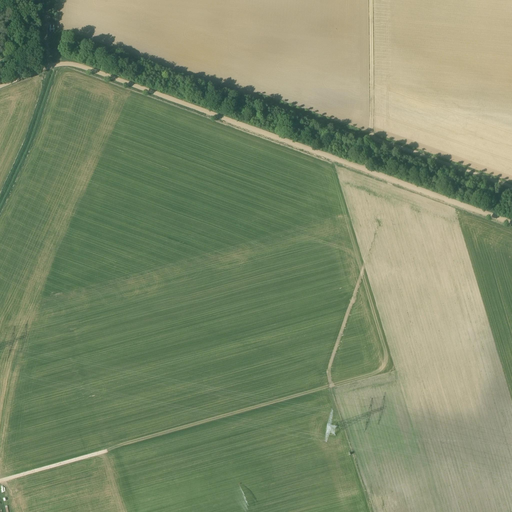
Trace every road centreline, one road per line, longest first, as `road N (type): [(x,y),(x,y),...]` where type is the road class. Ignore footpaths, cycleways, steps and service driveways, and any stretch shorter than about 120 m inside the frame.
road 1 (track): [(0,86),(69,63),(511,223)]
road 2 (track): [(370,0),(371,137),(363,169)]
road 3 (track): [(511,187),(371,137)]
